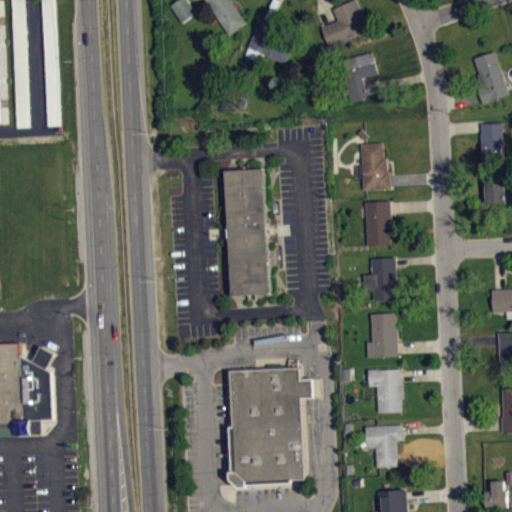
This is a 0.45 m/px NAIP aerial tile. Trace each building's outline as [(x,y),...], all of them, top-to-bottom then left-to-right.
[(0,0),(0,121),(10,121),(4,0),(0,0)] [(33,133),(28,0),(14,1),(19,134),(33,133)] [(44,0),(50,132),(63,132),(58,0),(44,0)] [(176,0),(171,5),(184,22),(198,12),(188,0),(176,0)] [(233,0),(249,22),(231,34),(216,12),(212,14),(205,2),(207,0),(233,0)] [(322,26),(332,47),(369,29),(357,0),(351,0),(334,7),(339,19),(322,26)] [(261,20),(249,45),(250,46),(247,54),(261,61),(265,54),(286,63),(299,37),(261,20)] [(373,50),(378,72),(362,76),(366,95),(351,100),(341,59),(373,50)] [(475,57),(497,50),(509,93),(492,98),(492,101),(484,103),(478,82),(480,81),(478,74),(480,73),(475,57)] [(481,123),(484,165),(506,164),(503,122),(481,123)] [(391,188),(365,188),(362,142),(384,141),(386,157),(388,157),(389,170),(391,171),(391,188)] [(226,169),(234,294),(248,294),(249,298),(257,298),(257,293),(274,293),(273,256),(270,256),(265,168),(226,169)] [(487,203),(508,202),(508,200),(511,199),(511,175),(486,176),(487,203)] [(367,201),(369,243),(393,242),(391,200),(367,201)] [(373,257),(395,256),(397,297),(375,300),(374,288),(364,289),(364,274),(373,273),(373,257)] [(511,286),(493,288),(494,311),(507,310),(507,318),(511,317),(511,286)] [(367,340),(368,355),(399,354),(396,311),(371,312),(373,341),(367,340)] [(511,331),(499,332),(500,360),(503,360),(503,372),(511,371),(511,331)] [(0,342),(22,342),(23,354),(35,360),(42,364),(50,367),(54,370),(56,417),(44,418),(45,432),(27,433),(0,433),(0,342)] [(232,370),(302,367),(303,379),(315,379),(316,397),(304,397),(308,480),(250,483),(238,472),(232,370)] [(369,368),(370,384),(377,385),(379,411),(401,410),(402,397),(404,396),(403,381),(401,380),(401,368),(381,369),(381,367),(369,368)] [(502,416),(502,430),(511,429),(511,382),(503,383),(505,416),(502,416)] [(366,425),(367,446),(376,446),(377,465),(400,464),(398,439),(405,439),(403,423),(366,425)] [(485,490),(487,509),(509,507),(508,490),(505,486),(505,479),(493,480),(493,490),(485,490)] [(378,490),(380,510),(373,511),(409,511),(407,488),(378,490)]
